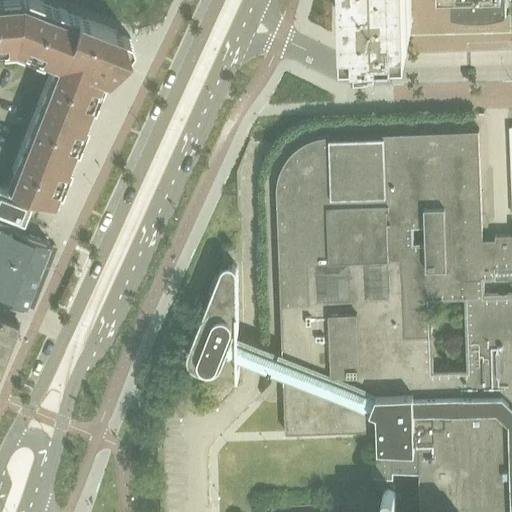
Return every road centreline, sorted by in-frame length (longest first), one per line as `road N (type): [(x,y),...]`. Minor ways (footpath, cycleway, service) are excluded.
road 1 (secondary): [(220,0),(8,446)]
road 2 (secondary): [(52,463),(70,392),(228,59)]
road 3 (unclassified): [(382,69),(511,64)]
